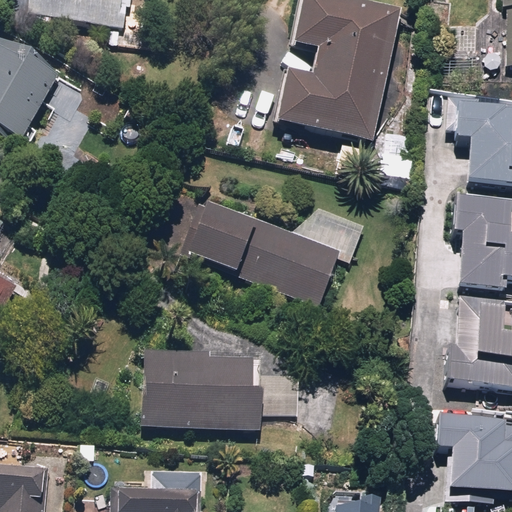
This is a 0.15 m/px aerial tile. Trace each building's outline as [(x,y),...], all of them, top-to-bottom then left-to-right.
[(125,0),(15,0),(13,27),(115,36),(117,20),(109,19),(110,6),(124,7),(125,0)] [(511,0),(498,0),(495,75),(511,75),(511,0)] [(387,25),(289,5),(279,57),(306,63),(301,88),(273,83),(262,137),(360,156),(387,25)] [(0,51),(0,150),(10,155),(47,87),(19,71),(23,64),(0,51)] [(458,193),(511,194),(511,119),(448,117),(447,141),(460,142),(458,193)] [(408,139),(379,139),(379,166),(408,166),(408,139)] [(285,239),(155,193),(136,246),(172,259),(169,268),(222,286),(224,280),(313,310),(329,266),(345,271),(358,233),(311,217),(285,239)] [(511,304),(511,243),(504,243),(505,219),(452,219),(452,303),(511,304)] [(0,310),(10,292),(0,287),(0,310)] [(440,406),(511,409),(511,331),(500,331),(500,320),(443,318),(440,406)] [(252,368),(126,365),(125,439),(251,442),(252,368)] [(446,511),(511,511),(511,430),(428,426),(426,465),(446,467),(444,511),(446,511)] [(35,511),(38,474),(0,471),(0,511),(35,511)] [(208,511),(210,482),(118,477),(116,511),(208,511)] [(372,511),(373,503),(327,501),(326,511),(372,511)]
